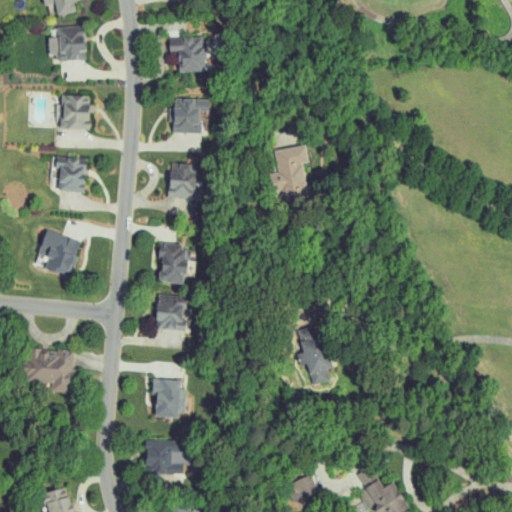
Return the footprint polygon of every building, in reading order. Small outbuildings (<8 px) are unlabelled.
[(42,0),(43,5),(54,3),(56,15),(74,12),(73,1),(77,0),(76,0),(42,0)] [(56,61),(83,60),(82,26),(56,27),(57,37),(48,37),(48,55),(56,55),(56,61)] [(178,72),(206,71),(205,34),(182,35),(182,45),(168,46),(168,54),(177,54),(178,72)] [(59,129),(89,130),(90,95),(60,94),(59,129)] [(171,132),(201,133),(202,112),(208,112),(208,99),(173,99),(173,108),(169,107),(169,121),(172,121),(171,132)] [(273,149),(277,171),(271,172),(274,191),(306,187),(302,163),(308,162),(305,144),(273,149)] [(56,191),(83,192),(84,158),(76,158),(76,149),(64,149),(63,160),(58,160),(56,191)] [(168,197),(194,199),(195,175),(199,175),(200,163),(170,161),(168,197)] [(44,269),(70,276),(79,240),(44,230),(37,255),(47,258),(44,269)] [(186,244),(159,243),(157,283),(182,284),(182,276),(184,276),(186,244)] [(302,353),(297,354),(299,365),(307,363),(311,384),(331,380),(320,325),(297,329),(302,353)] [(73,354),(39,352),(40,349),(24,348),(22,381),(48,383),(47,392),(70,393),(73,354)] [(177,418),(177,411),(185,411),(185,389),(180,388),(180,379),(151,379),(151,396),(154,396),(153,417),(177,418)] [(145,440),(145,481),(174,481),(174,464),(181,464),(181,445),(174,445),(174,440),(145,440)] [(295,502),(318,492),(310,474),(287,483),(295,502)] [(380,511),(381,511),(403,511),(407,510),(393,482),(381,488),(378,481),(358,491),(368,511),(380,511)] [(42,493),(46,511),(72,511),(68,488),(42,493)]
